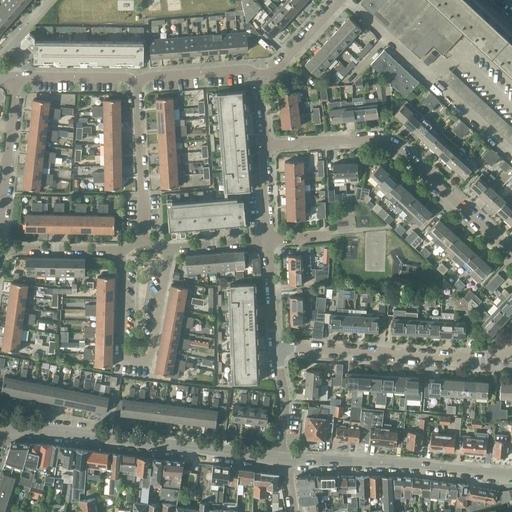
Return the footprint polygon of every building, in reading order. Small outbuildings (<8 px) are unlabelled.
[(19,11),(5,0),(4,0),(0,5),(0,7),(13,19),(19,11)] [(25,4),(20,0),(5,0),(19,11),(25,4)] [(252,0),(241,0),(247,23),(261,7),(252,0)] [(268,13),(282,26),(290,17),(277,6),(270,0),(266,0),(264,2),(272,9),(268,13)] [(298,9),(288,0),(285,0),(283,3),(281,2),(277,6),(290,17),(298,9)] [(288,0),(298,9),(306,0),(288,0)] [(362,0),(360,3),(420,58),(432,45),(443,55),(466,29),(511,72),(511,38),(470,0),(362,0)] [(13,19),(0,7),(0,20),(6,26),(13,19)] [(282,26),(268,13),(263,18),(265,20),(261,24),(273,36),(282,26)] [(340,26),(352,38),(361,28),(349,17),(340,26)] [(331,36),(343,47),(352,38),(340,26),(331,36)] [(237,32),(238,50),(248,50),(246,31),(237,32)] [(52,62),(52,43),(34,43),(34,36),(29,32),(21,41),(21,42),(21,43),(21,44),(21,45),(22,45),(22,46),(23,46),(24,46),(25,46),(26,45),(27,44),(34,50),(34,62),(52,62)] [(238,50),(237,32),(227,33),(228,51),(238,50)] [(228,51),(227,33),(217,34),(219,52),(228,51)] [(219,52),(217,34),(207,35),(209,53),(219,52)] [(199,54),(198,35),(188,36),(189,54),(199,54)] [(209,53),(207,35),(198,35),(199,54),(209,53)] [(189,54),(188,36),(178,37),(180,55),(189,54)] [(343,47),(331,36),(323,45),(335,56),(343,47)] [(180,55),(178,37),(169,38),(170,56),(180,55)] [(170,56),(169,38),(159,39),(160,57),(170,56)] [(160,57),(159,39),(149,39),(151,58),(160,57)] [(363,48),(367,51),(372,45),(369,42),(363,48)] [(52,43),(52,62),(70,62),(70,43),(52,43)] [(70,43),(70,62),(88,62),(89,43),(70,43)] [(89,43),(88,62),(107,62),(107,43),(89,43)] [(107,43),(107,62),(125,62),(125,44),(107,43)] [(125,44),(125,62),(143,63),(143,44),(125,44)] [(314,54),(326,66),(335,56),(323,45),(314,54)] [(367,51),(363,48),(357,54),(361,58),(367,51)] [(405,96),(419,82),(384,50),(370,64),(405,96)] [(428,65),(436,57),(431,52),(423,61),(428,65)] [(326,66),(314,54),(305,64),(317,75),(326,66)] [(346,67),(349,70),(355,64),(351,61),(346,67)] [(349,70),(346,67),(340,73),(343,76),(349,70)] [(445,81),(453,73),(449,69),(441,77),(445,81)] [(445,81),(450,86),(459,78),(453,73),(445,81)] [(334,74),(331,77),(337,83),(340,79),(334,74)] [(455,91),(463,82),(459,78),(450,86),(455,91)] [(376,98),(364,100),(366,118),(378,117),(377,103),(386,103),(385,95),(384,83),(384,82),(376,83),(378,97),(376,97),(376,98)] [(463,82),(455,91),(459,94),(468,86),(463,82)] [(352,85),(343,85),(344,94),(352,93),(352,85)] [(463,98),(472,90),(468,86),(459,94),(463,98)] [(425,98),(430,92),(427,89),(422,95),(425,98)] [(249,156),(244,90),(213,93),(213,97),(216,97),(219,97),(224,157),(227,190),(252,188),(249,156)] [(279,104),(298,102),(296,90),(278,93),(279,104)] [(468,102),(476,94),(472,90),(463,98),(468,102)] [(430,92),(425,98),(429,101),(434,95),(430,92)] [(476,94),(468,102),(472,107),(481,98),(476,94)] [(363,96),(353,98),(353,101),(354,106),(355,119),(366,118),(364,100),(363,96)] [(157,109),(174,108),(173,97),(156,98),(157,109)] [(481,98),(472,107),(477,111),(485,103),(481,98)] [(32,110),(60,113),(61,108),(49,107),(50,101),(33,99),(32,110)] [(92,110),(120,110),(120,99),(103,99),(103,105),(92,106),(92,110)] [(355,119),(354,106),(353,101),(346,102),(346,100),(340,101),(343,121),(355,119)] [(403,122),(416,108),(407,100),(394,114),(403,122)] [(343,121),(340,101),(329,102),(331,122),(343,121)] [(298,102),(279,104),(281,116),(299,114),(298,102)] [(477,111),(481,115),(490,107),(485,103),(477,111)] [(443,114),(448,108),(445,105),(440,111),(443,114)] [(61,108),(60,113),(72,115),(72,107),(61,106),(61,108)] [(490,107),(481,115),(486,119),(494,111),(490,107)] [(174,108),(157,109),(157,120),(174,119),(174,108)] [(416,108),(403,122),(412,130),(424,116),(416,108)] [(448,108),(443,114),(446,117),(451,111),(448,108)] [(60,113),(32,110),(31,121),(47,123),(48,117),(59,118),(60,113)] [(120,110),(92,110),(92,116),(104,115),(104,121),(121,121),(120,110)] [(486,119),(490,124),(499,115),(494,111),(486,119)] [(299,114),(281,116),(282,128),(301,125),(299,114)] [(490,124),(495,127),(503,119),(499,115),(490,124)] [(424,116),(412,130),(420,137),(433,124),(424,116)] [(174,119),(157,120),(158,131),(186,129),(186,125),(175,125),(174,119)] [(495,127),(499,131),(507,123),(503,119),(495,127)] [(456,134),(465,124),(461,120),(452,130),(456,134)] [(47,123),(31,121),(29,132),(58,135),(58,130),(47,129),(47,123)] [(121,121),(104,121),(104,132),(121,132),(121,121)] [(499,131),(503,135),(511,127),(507,123),(499,131)] [(433,124),(420,137),(429,146),(442,132),(433,124)] [(465,124),(456,134),(461,138),(470,128),(465,124)] [(511,127),(503,135),(507,139),(511,133),(511,127)] [(186,129),(158,131),(159,142),(175,141),(175,135),(187,135),(186,129)] [(58,135),(29,132),(28,143),(45,145),(45,139),(57,140),(58,135)] [(121,132),(104,132),(104,143),(121,143),(121,132)] [(442,132),(429,146),(438,154),(451,140),(442,132)] [(477,146),(483,140),(479,137),(474,143),(477,146)] [(451,140),(438,154),(446,161),(459,148),(451,140)] [(175,141),(159,142),(159,153),(176,152),(175,141)] [(45,145),(28,143),(27,154),(55,157),(56,152),(44,151),(45,145)] [(121,143),(104,143),(104,155),(121,154),(121,143)] [(486,161),(495,151),(490,147),(482,157),(486,161)] [(459,148),(446,161),(455,170),(468,156),(459,148)] [(495,151),(486,161),(491,165),(500,156),(495,151)] [(176,152),(159,153),(160,164),(177,163),(176,152)] [(55,157),(27,154),(25,165),(42,167),(43,161),(54,162),(55,157)] [(121,154),(104,155),(105,166),(121,165),(121,154)] [(468,156),(455,170),(464,178),(477,164),(468,156)] [(285,172),(304,172),(303,160),(285,161),(285,172)] [(503,169),(508,164),(504,160),(499,166),(503,169)] [(345,163),(346,181),(358,181),(357,162),(345,163)] [(177,163),(160,164),(161,176),(177,175),(177,163)] [(346,181),(345,163),(333,163),(333,181),(346,181)] [(379,182),(389,172),(380,164),(370,174),(379,182)] [(42,167),(25,165),(24,176),(52,179),(53,174),(41,173),(42,167)] [(121,165),(105,166),(105,171),(93,172),(93,177),(122,176),(121,165)] [(285,184),(304,183),(304,172),(285,172),(285,184)] [(389,172),(379,182),(375,187),(379,190),(380,189),(385,194),(397,180),(389,172)] [(479,195),(488,185),(495,177),(491,174),(488,177),(483,173),(470,186),(479,195)] [(177,175),(161,176),(161,187),(178,186),(177,175)] [(52,179),(24,176),(23,187),(40,189),(40,183),(52,184),(52,179)] [(122,176),(93,177),(93,182),(105,181),(105,188),(122,188),(122,176)] [(384,195),(392,203),(406,188),(397,180),(385,194),(384,195)] [(304,183),(285,184),(286,196),(305,195),(304,183)] [(488,185),(479,195),(488,203),(497,193),(488,185)] [(360,200),(362,187),(356,186),(354,193),(346,193),(346,200),(360,200)] [(363,200),(368,195),(369,194),(370,189),(362,187),(360,200),(363,200)] [(397,205),(402,210),(414,196),(406,188),(392,203),(396,206),(397,205)] [(497,193),(488,203),(497,211),(506,201),(497,193)] [(305,195),(286,196),(286,207),(305,206),(305,195)] [(368,195),(363,200),(361,202),(370,210),(372,208),(377,202),(368,195)] [(404,217),(408,220),(414,214),(423,204),(414,196),(402,210),(407,214),(404,217)] [(511,211),(511,199),(509,197),(506,201),(497,211),(505,219),(511,211)] [(172,201),(172,198),(167,199),(169,230),(245,224),(243,199),(172,205),(172,201)] [(36,230),(37,202),(32,202),(32,213),(25,213),(25,230),(36,230)] [(47,231),(47,214),(42,214),(42,202),(37,202),(36,230),(47,231)] [(58,231),(59,202),(54,202),(54,214),(47,214),(47,231),(58,231)] [(69,231),(70,214),(64,214),(64,202),(59,202),(58,231),(69,231)] [(380,216),(385,210),(382,207),(382,208),(377,202),(372,208),(380,216)] [(80,231),(81,203),(76,203),(76,214),(70,214),(69,231),(80,231)] [(92,232),(92,215),(86,215),(86,203),(81,203),(80,231),(92,232)] [(103,232),(103,203),(98,203),(98,215),(92,215),(92,232),(103,232)] [(103,203),(103,232),(114,232),(114,215),(108,215),(108,203),(103,203)] [(412,224),(418,218),(423,223),(432,212),(423,204),(414,214),(408,220),(412,224)] [(326,217),(325,206),(319,206),(319,205),(317,206),(318,218),(326,217)] [(305,206),(286,207),(287,219),(305,218),(305,206)] [(385,210),(380,216),(389,224),(394,218),(385,210)] [(435,242),(435,241),(448,227),(439,219),(427,232),(433,237),(431,239),(435,242)] [(397,232),(403,226),(399,223),(394,229),(397,232)] [(403,226),(397,232),(401,235),(406,229),(403,226)] [(435,241),(444,249),(457,235),(448,227),(435,241)] [(413,230),(405,239),(410,243),(418,234),(413,230)] [(418,234),(410,243),(410,244),(415,248),(423,239),(418,235),(418,234)] [(456,254),(466,243),(457,235),(444,249),(449,254),(447,255),(451,259),(456,254)] [(466,243),(456,254),(464,261),(474,251),(466,243)] [(422,255),(428,249),(425,247),(419,252),(422,255)] [(428,249),(422,255),(426,258),(431,253),(428,249)] [(244,250),(234,251),(235,269),(246,268),(244,250)] [(234,251),(225,252),(226,270),(235,269),(234,251)] [(474,251),(464,261),(470,266),(466,271),(469,274),(483,259),(474,251)] [(226,270),(225,252),(215,253),(216,271),(226,270)] [(216,271),(215,253),(205,254),(207,272),(216,271)] [(197,273),(195,254),(186,255),(187,273),(197,273)] [(207,272),(205,254),(195,254),(197,273),(207,272)] [(310,254),(288,255),(289,269),(311,269),(310,254)] [(36,275),(36,257),(26,257),(26,275),(36,275)] [(45,276),(46,257),(36,257),(36,275),(45,276)] [(55,276),(56,257),(46,257),(45,276),(55,276)] [(65,276),(65,258),(56,257),(55,276),(65,276)] [(65,258),(65,276),(75,276),(75,258),(65,258)] [(75,258),(75,276),(85,276),(85,258),(75,258)] [(469,274),(478,282),(492,267),(483,259),(469,274)] [(322,269),(315,268),(316,275),(328,274),(329,262),(323,262),(322,269)] [(440,271),(445,266),(442,262),(437,268),(440,271)] [(445,266),(440,271),(443,274),(448,268),(445,266)] [(311,269),(289,269),(289,284),(303,283),(303,276),(315,275),(315,274),(315,269),(315,268),(311,269)] [(490,282),(496,288),(504,279),(498,273),(490,282)] [(316,275),(316,283),(327,282),(328,274),(316,275)] [(114,277),(97,276),(97,287),(114,288),(114,277)] [(457,287),(462,281),(459,278),(454,284),(457,287)] [(462,281),(457,287),(460,290),(465,284),(462,281)] [(9,293),(26,295),(28,284),(11,282),(9,293)] [(256,282),(230,283),(234,377),(228,377),(228,382),(259,381),(256,282)] [(496,288),(490,282),(486,286),(493,292),(496,288)] [(169,295),(186,298),(188,287),(171,284),(169,295)] [(114,288),(97,287),(97,298),(114,299),(114,288)] [(506,297),(511,302),(511,290),(510,293),(505,288),(501,292),(506,297)] [(475,294),(470,290),(464,296),(465,297),(469,300),(471,298),(475,294)] [(511,302),(506,297),(501,292),(498,296),(501,299),(496,304),(498,306),(510,316),(511,313),(511,302)] [(25,306),(26,295),(9,293),(8,304),(25,306)] [(475,294),(471,298),(478,304),(481,300),(475,294)] [(186,298),(169,295),(167,306),(184,309),(186,298)] [(304,295),(290,296),(290,310),(311,309),(311,303),(304,303),(304,295)] [(315,309),(325,310),(326,297),(316,296),(315,309)] [(463,297),(455,296),(454,309),(470,309),(468,301),(469,300),(465,297),(464,297),(463,297)] [(114,299),(97,298),(97,305),(85,304),(85,309),(113,310),(114,299)] [(490,338),(501,325),(490,315),(478,304),(471,298),(469,300),(468,301),(470,309),(477,308),(482,313),(481,314),(485,317),(480,322),(485,327),(481,331),(490,338)] [(25,306),(8,304),(6,315),(35,319),(35,314),(24,312),(25,306)] [(184,309),(167,306),(165,317),(193,322),(194,318),(183,315),(184,309)] [(510,316),(498,306),(490,315),(501,325),(510,316)] [(342,314),(342,308),(337,308),(337,313),(330,313),(329,329),(341,329),(342,314)] [(342,308),(342,314),(341,329),(353,330),(354,314),(348,314),(348,308),(342,308)] [(113,310),(85,309),(85,314),(96,315),(96,321),(113,321),(113,310)] [(311,309),(290,310),(291,325),(305,324),(305,320),(314,319),(315,309),(311,309)] [(324,322),(325,310),(315,309),(315,310),(314,319),(314,320),(314,321),(313,337),(322,338),(324,322)] [(404,333),(405,318),(406,310),(393,309),(392,333),(404,333)] [(454,312),(442,312),(442,315),(440,336),(441,336),(441,338),(450,338),(450,336),(452,336),(454,312)] [(454,312),(452,336),(464,337),(465,322),(458,321),(459,315),(457,312),(454,312)] [(354,314),(353,330),(365,331),(366,314),(361,313),(361,315),(354,314)] [(371,314),(366,314),(365,331),(378,332),(378,325),(384,325),(385,314),(379,314),(379,316),(371,315),(371,314)] [(442,315),(429,314),(429,319),(428,335),(430,335),(430,337),(440,337),(440,336),(442,315)] [(35,319),(6,315),(5,326),(21,328),(22,322),(34,324),(35,319)] [(193,322),(165,317),(163,328),(180,331),(181,325),(192,327),(193,322)] [(405,318),(404,333),(416,334),(417,319),(405,318)] [(417,319),(416,334),(428,335),(429,319),(417,319)] [(113,321),(96,321),(96,326),(84,326),(84,331),(113,332),(113,321)] [(21,328),(5,326),(3,337),(20,339),(21,328)] [(180,331),(163,328),(161,339),(189,344),(189,342),(208,346),(209,343),(178,337),(180,331)] [(113,332),(84,331),(84,336),(96,337),(96,343),(112,343),(113,332)] [(20,339),(3,337),(2,348),(18,351),(20,339)] [(189,344),(161,339),(159,350),(175,353),(177,347),(188,349),(189,344)] [(112,343),(96,343),(95,349),(84,348),(84,354),(112,354),(112,343)] [(175,353),(159,350),(157,361),(185,366),(186,361),(174,359),(175,353)] [(112,354),(84,354),(84,358),(95,359),(95,365),(112,366),(112,354)] [(185,366),(157,361),(155,372),(171,375),(172,368),(184,371),(185,366)] [(22,396),(25,380),(27,369),(22,368),(20,377),(18,376),(18,379),(15,378),(12,394),(22,396)] [(305,382),(320,383),(327,384),(341,384),(342,373),(335,372),(335,377),(331,376),(331,378),(325,378),(326,371),(321,371),(321,370),(306,369),(305,382)] [(1,392),(12,394),(15,378),(16,370),(12,370),(11,377),(4,376),(1,392)] [(356,404),(358,373),(347,372),(346,388),(352,388),(351,395),(352,395),(351,406),(356,406),(356,404)] [(358,373),(356,404),(356,406),(361,407),(362,389),(369,389),(370,374),(358,373)] [(53,402),(56,386),(58,375),(53,374),(52,383),(49,382),(49,385),(46,384),(43,400),(53,402)] [(381,390),(382,375),(370,374),(369,389),(376,390),(375,407),(380,407),(381,390)] [(32,398),(36,382),(37,376),(32,375),(31,381),(25,380),(22,396),(32,398)] [(382,375),(381,390),(380,407),(385,408),(386,390),(393,391),(394,376),(382,375)] [(406,376),(394,376),(393,391),(405,392),(406,376)] [(405,398),(405,399),(422,401),(423,389),(421,389),(421,383),(418,383),(419,377),(406,376),(405,392),(405,398)] [(36,382),(32,398),(43,400),(46,384),(47,378),(43,377),(42,383),(36,382)] [(74,406),(77,390),(79,379),(74,378),(73,387),(70,386),(70,389),(67,388),(64,404),(74,406)] [(425,383),(424,397),(440,398),(440,394),(441,379),(429,378),(429,383),(425,383)] [(441,379),(440,394),(452,395),(453,379),(441,379)] [(463,396),(464,380),(453,379),(452,395),(463,396)] [(85,408),(88,392),(90,381),(85,380),(83,389),(81,388),(80,391),(77,390),(74,406),(85,408)] [(475,396),(476,381),(464,380),(463,396),(475,396)] [(64,404),(67,388),(68,382),(64,381),(62,387),(56,386),(53,402),(64,404)] [(476,381),(475,396),(487,397),(488,382),(476,381)] [(95,410),(98,394),(100,383),(95,382),(93,391),(91,391),(91,393),(88,392),(85,408),(95,410)] [(320,383),(305,382),(304,395),(320,396),(319,399),(326,400),(327,384),(320,383)] [(511,382),(501,382),(500,399),(506,399),(506,404),(511,405),(511,400),(511,399),(511,382)] [(95,410),(106,412),(110,387),(106,386),(104,394),(102,393),(102,395),(98,394),(95,410)] [(120,414),(131,415),(133,399),(134,388),(129,387),(128,396),(126,396),(126,398),(122,398),(120,414)] [(141,416),(144,401),(145,389),(140,389),(139,398),(136,397),(136,400),(133,399),(131,415),(141,416)] [(231,420),(243,421),(245,406),(247,393),(241,393),(239,405),(233,404),(231,420)] [(254,423),(256,407),(258,395),(252,394),(251,407),(245,406),(243,421),(254,423)] [(152,418),(154,402),(155,395),(151,395),(150,401),(144,401),(141,416),(152,418)] [(186,406),(184,422),(194,423),(196,407),(197,401),(198,396),(193,395),(193,400),(192,405),(189,405),(189,406),(186,406)] [(154,402),(152,418),(163,419),(165,403),(165,397),(161,396),(160,403),(154,402)] [(256,407),(254,423),(266,424),(268,409),(269,396),(264,396),(262,408),(256,407)] [(173,420),(175,405),(176,398),(172,397),(171,404),(165,403),(163,419),(173,420)] [(207,409),(205,424),(215,426),(217,410),(219,398),(213,398),(212,407),(210,407),(210,409),(207,409)] [(184,422),(186,406),(186,399),(182,399),(181,405),(175,405),(173,420),(184,422)] [(202,408),(196,407),(194,423),(205,424),(207,409),(207,402),(202,402),(202,408)] [(320,408),(308,406),(305,437),(325,439),(326,431),(332,431),(334,416),(335,416),(336,405),(321,404),(320,408)] [(339,405),(336,405),(335,416),(343,417),(343,406),(339,405)] [(358,441),(369,442),(372,409),(351,406),(349,420),(350,420),(348,441),(358,442),(358,441)] [(380,444),(382,423),(383,410),(372,409),(369,442),(369,443),(380,444)] [(427,429),(428,419),(428,414),(421,413),(419,427),(417,427),(416,432),(408,431),(407,447),(409,447),(410,448),(413,449),(414,448),(421,448),(422,432),(423,428),(427,429)] [(346,441),(348,441),(350,420),(349,420),(343,420),(343,424),(337,423),(335,440),(341,441),(342,442),(345,442),(346,441)] [(382,423),(380,444),(383,445),(384,446),(388,446),(389,445),(396,446),(396,440),(402,440),(404,422),(398,421),(397,428),(390,427),(391,424),(382,423)] [(441,451),(443,434),(431,433),(430,449),(436,450),(437,451),(441,451)] [(475,437),(473,454),(478,455),(479,454),(485,454),(487,434),(475,433),(475,437)] [(443,434),(441,451),(446,452),(447,451),(453,451),(455,435),(443,434)] [(495,434),(493,455),(506,457),(508,436),(495,434)] [(473,454),(475,437),(463,436),(461,452),(467,453),(469,454),(473,454)] [(0,511),(8,511),(18,483),(20,475),(21,475),(22,471),(23,469),(29,443),(11,443),(0,476),(0,511)] [(20,477),(18,483),(23,485),(28,486),(31,487),(37,469),(37,468),(38,463),(40,443),(29,443),(26,460),(23,469),(32,472),(30,480),(20,477)] [(37,468),(37,469),(39,469),(39,470),(46,472),(48,466),(48,462),(49,458),(52,444),(51,444),(40,443),(38,463),(37,468)] [(49,458),(48,462),(74,466),(76,448),(52,444),(49,458)] [(73,484),(72,490),(79,490),(84,491),(86,473),(86,466),(87,450),(76,448),(74,466),(73,476),(73,484)] [(86,466),(86,473),(94,474),(95,467),(100,468),(100,469),(107,470),(107,465),(108,453),(87,450),(86,466)] [(110,477),(109,485),(112,485),(112,493),(118,493),(119,477),(120,472),(120,469),(121,455),(112,453),(111,477),(110,477)] [(120,469),(120,472),(128,473),(127,480),(126,485),(134,485),(135,475),(135,473),(137,456),(121,455),(120,469)] [(152,458),(137,456),(134,485),(142,486),(142,485),(149,486),(150,482),(152,458)] [(162,483),(164,459),(152,458),(150,482),(162,483)] [(164,459),(162,483),(160,498),(169,499),(178,500),(182,478),(181,478),(184,461),(164,459)] [(239,469),(213,465),(209,502),(222,503),(223,501),(224,484),(238,487),(238,484),(238,482),(237,482),(239,469)] [(238,480),(237,482),(238,482),(238,484),(245,485),(246,480),(247,480),(248,470),(239,469),(238,480)] [(254,486),(254,471),(248,470),(247,480),(246,480),(245,485),(254,486)] [(254,471),(254,486),(253,496),(266,497),(266,490),(266,484),(260,483),(260,472),(254,471)] [(261,472),(260,472),(260,483),(266,484),(266,490),(270,490),(270,487),(270,473),(261,472)] [(270,490),(270,493),(273,493),(278,493),(278,486),(279,474),(270,473),(270,487),(270,490)] [(345,476),(338,475),(338,495),(338,507),(347,507),(346,502),(343,502),(343,497),(342,491),(346,491),(345,476)] [(296,477),(298,494),(312,492),(312,491),(324,489),(322,484),(316,484),(316,476),(296,477)] [(316,484),(322,484),(330,485),(330,476),(316,476),(316,484)] [(354,476),(345,476),(346,491),(351,491),(351,496),(351,497),(347,497),(347,502),(346,502),(347,507),(356,507),(354,476)] [(368,476),(354,476),(355,496),(359,496),(359,507),(365,507),(364,496),(369,496),(368,476)] [(381,476),(368,476),(369,496),(382,495),(381,476)] [(394,511),(393,476),(381,476),(382,495),(382,509),(382,510),(382,511),(394,511)] [(393,476),(394,495),(400,496),(400,500),(403,501),(403,500),(403,477),(393,476)] [(45,477),(44,484),(53,486),(54,478),(45,477)] [(412,497),(413,478),(403,477),(403,500),(403,501),(405,501),(405,497),(412,497)] [(63,483),(63,482),(63,479),(54,478),(53,486),(53,488),(62,489),(63,483)] [(421,493),(421,479),(413,478),(412,497),(412,502),(415,502),(416,492),(421,493)] [(421,479),(421,493),(424,493),(424,501),(429,502),(430,496),(431,480),(421,479)] [(438,499),(440,481),(431,480),(430,496),(437,497),(437,499),(438,499)] [(448,492),(449,482),(440,481),(438,499),(438,500),(444,501),(445,498),(446,498),(447,492),(448,492)] [(457,497),(457,492),(458,483),(449,482),(448,492),(447,492),(446,498),(445,498),(444,501),(450,501),(451,496),(457,497)] [(457,497),(455,511),(462,511),(463,506),(466,506),(467,498),(467,493),(468,485),(468,484),(458,483),(457,492),(457,497)] [(298,494),(300,503),(324,500),(324,499),(329,498),(328,494),(330,493),(330,485),(322,484),(324,489),(312,491),(312,492),(298,494)] [(146,511),(148,503),(149,492),(149,486),(142,485),(142,486),(140,502),(134,501),(132,511),(146,511)] [(485,501),(487,489),(468,485),(467,493),(467,498),(485,501)] [(31,487),(29,492),(42,496),(43,490),(31,487)] [(501,491),(487,489),(485,501),(491,503),(492,501),(497,501),(497,499),(501,500),(501,492),(501,491)] [(511,499),(511,489),(510,490),(501,491),(501,492),(501,500),(502,503),(511,499)] [(84,500),(78,501),(79,508),(79,511),(96,511),(95,498),(84,500)] [(175,511),(177,507),(178,500),(169,499),(169,503),(162,502),(160,511),(175,511)] [(324,500),(300,503),(300,511),(310,511),(319,510),(325,509),(324,500)] [(237,502),(223,501),(222,503),(222,509),(221,511),(236,511),(237,510),(237,502)] [(207,511),(208,509),(209,503),(200,502),(199,510),(199,511),(207,511)] [(148,503),(146,511),(158,511),(160,504),(148,503)]
